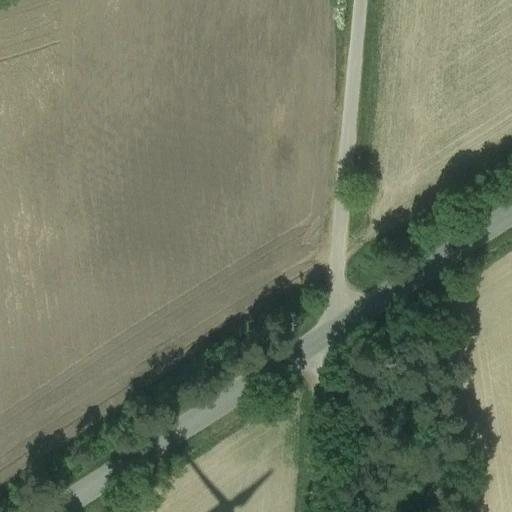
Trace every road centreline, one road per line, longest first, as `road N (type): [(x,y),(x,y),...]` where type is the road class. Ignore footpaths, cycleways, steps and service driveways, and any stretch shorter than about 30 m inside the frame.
road 1 (unclassified): [(331,331),(360,0)]
road 2 (unclassified): [(59,511),(331,331)]
road 3 (unclassified): [(331,331),(511,212)]
road 4 (unclassified): [(314,511),(331,331)]
